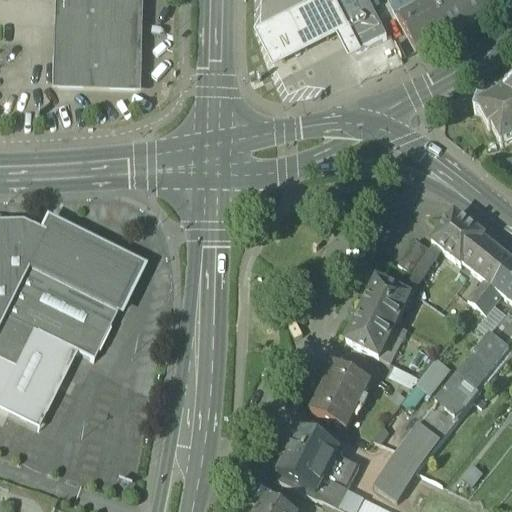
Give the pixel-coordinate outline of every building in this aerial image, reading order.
[(59,0),(57,89),(137,91),(139,0),(59,0)] [(325,0),(323,2),(255,35),(273,72),(338,40),(349,63),(362,57),(361,55),(357,57),(338,19),(337,19),(327,0),(325,0)] [(357,0),(327,0),(337,19),(338,19),(357,57),(361,55),(386,42),(368,4),(361,7),(357,0)] [(430,0),(411,0),(417,12),(432,3),(432,2),(430,0)] [(486,0),(434,0),(432,2),(432,3),(449,38),(494,13),(486,0)] [(502,8),(498,0),(486,0),(494,13),(502,8)] [(417,12),(400,22),(418,55),(449,38),(432,3),(417,12)] [(511,94),(485,108),(479,106),(476,117),(482,119),(490,134),(493,132),(502,150),(511,144),(511,94)] [(455,219),(434,249),(436,250),(443,255),(463,271),(465,269),(484,245),(486,243),(455,219)] [(31,233),(22,228),(0,229),(0,223),(0,330),(5,320),(75,356),(93,365),(138,274),(106,258),(95,253),(89,250),(81,245),(81,246),(49,230),(44,239),(31,233)] [(417,245),(400,270),(415,280),(432,256),(417,245)] [(511,267),(484,245),(465,269),(486,288),(493,294),(511,269),(511,267)] [(415,280),(404,297),(412,301),(443,255),(436,250),(432,256),(415,280)] [(511,269),(493,294),(500,300),(511,308),(511,269)] [(404,297),(380,285),(364,315),(396,333),(412,301),(404,297)] [(483,291),(477,298),(469,309),(476,315),(493,294),(486,288),(483,291)] [(493,294),(476,315),(486,322),(498,308),(500,300),(493,294)] [(396,333),(364,315),(348,348),(380,364),(396,333)] [(75,356),(5,320),(0,330),(0,412),(37,431),(75,356)] [(489,325),(472,348),(480,354),(498,332),(489,325)] [(480,354),(399,456),(401,468),(410,473),(422,470),(511,357),(511,342),(510,341),(509,341),(498,332),(480,354)] [(405,352),(395,371),(405,376),(415,357),(405,352)] [(451,376),(437,365),(417,389),(431,400),(451,376)] [(372,386),(336,368),(312,418),(347,436),(372,386)] [(341,455),(303,436),(279,485),(316,504),(341,455)] [(341,455),(316,504),(332,511),(340,511),(349,495),(361,471),(342,462),(345,457),(341,455)] [(399,456),(375,493),(398,507),(415,484),(422,470),(410,473),(401,468),(399,456)] [(362,511),(366,504),(349,495),(340,511),(362,511)]
